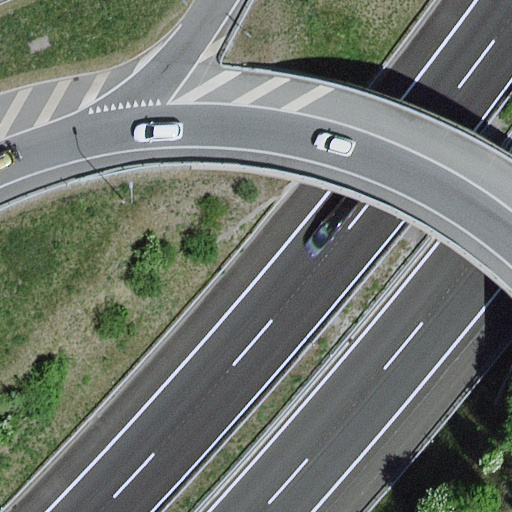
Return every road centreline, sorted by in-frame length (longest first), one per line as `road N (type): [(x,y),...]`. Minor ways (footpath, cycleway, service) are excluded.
road 1 (motorway): [(511,19),(287,306),(101,511)]
road 2 (primary): [(511,239),(449,194),(333,143),(193,124),(118,132)]
road 3 (motorway): [(269,511),(511,221)]
road 4 (motorway): [(218,0),(118,132)]
road 5 (primary): [(118,132),(0,160)]
